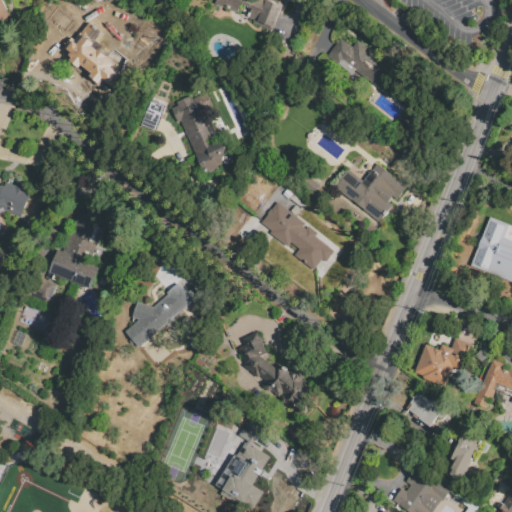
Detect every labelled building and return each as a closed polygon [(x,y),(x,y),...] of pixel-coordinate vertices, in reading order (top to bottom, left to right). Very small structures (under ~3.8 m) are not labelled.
[(0,21),(0,0),(1,0),(9,17),(0,21)] [(272,0),(283,4),(272,31),(253,24),(255,20),(247,18),(251,8),(241,4),(238,12),(215,4),(216,0),(272,0)] [(63,59),(88,27),(98,35),(91,45),(107,58),(120,42),(131,51),(123,61),(126,64),(120,72),(122,74),(110,90),(99,81),(97,84),(74,66),(73,67),(63,59)] [(357,42),(392,67),(377,87),(372,83),(366,92),(348,79),(352,73),(328,55),(340,39),(352,47),(357,42)] [(219,169),(202,177),(195,161),(198,159),(181,120),(178,122),(172,108),(178,106),(176,102),(190,96),(192,99),(203,94),(208,105),(204,107),(217,137),(206,141),(207,144),(212,142),(226,146),(219,169)] [(141,125),(153,98),(167,104),(155,131),(141,125)] [(377,163),(408,186),(397,200),(393,196),(375,219),(334,188),(351,164),(367,177),(377,163)] [(313,195),(301,186),(309,176),(320,185),(313,195)] [(0,213),(0,186),(4,186),(5,182),(15,186),(16,181),(32,187),(21,217),(6,211),(0,213)] [(277,201),(306,223),(303,227),(306,229),(308,225),(319,233),(316,236),(334,250),(325,262),(322,260),(314,271),(294,255),(298,250),(290,244),(288,247),(270,233),(272,231),(261,222),(277,201)] [(499,214),(511,207),(511,238),(511,239),(507,231),(505,232),(499,220),(501,219),(499,214)] [(47,272),(57,250),(62,252),(79,213),(106,225),(89,263),(99,268),(90,290),(47,272)] [(470,267),(511,280),(511,290),(509,299),(511,300),(511,241),(503,238),(507,223),(487,216),(470,267)] [(25,296),(34,274),(57,284),(48,306),(25,296)] [(138,348),(124,331),(137,320),(130,318),(135,301),(153,306),(165,296),(163,294),(178,282),(194,301),(138,348)] [(259,357),(275,368),(277,365),(290,374),(292,372),(296,372),(303,377),(300,381),(302,382),(306,381),(312,386),(306,393),(314,399),(303,414),(293,406),(292,408),(281,400),(287,393),(283,390),(278,398),(261,386),(266,381),(259,376),(258,377),(243,367),(245,364),(238,349),(245,345),(242,339),(257,332),(267,353),(259,357)] [(414,373),(425,344),(439,350),(441,344),(451,348),(455,338),(473,345),(468,357),(466,355),(460,370),(453,368),(446,386),(437,382),(436,384),(421,378),(422,376),(414,373)] [(491,359),(504,364),(502,369),(509,372),(511,367),(511,401),(510,401),(511,397),(495,390),(487,409),(473,403),(491,359)] [(417,392),(431,403),(432,401),(448,412),(441,421),(436,417),(429,427),(418,418),(419,418),(408,409),(412,404),(410,403),(417,392)] [(483,435),(465,469),(466,469),(460,481),(443,472),(454,452),(449,449),(453,443),(455,444),(465,426),(483,435)] [(270,456),(252,485),(263,492),(253,509),(222,491),(242,459),(237,457),(249,438),(257,443),(254,447),(270,456)] [(431,511),(447,489),(417,468),(402,489),(400,487),(391,500),(408,511),(431,511)] [(497,511),(500,509),(497,507),(508,492),(510,494),(511,491),(511,511),(497,511)]
